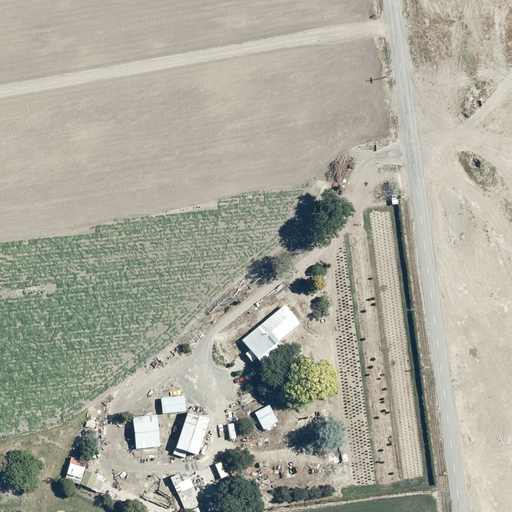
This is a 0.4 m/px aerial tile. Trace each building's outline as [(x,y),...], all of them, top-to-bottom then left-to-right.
[(239,341),(247,350),(243,354),(251,363),(255,360),(263,369),(280,354),(273,345),(298,324),(282,305),(239,341)] [(183,411),(182,396),(158,399),(160,414),(183,411)] [(270,404),(256,411),(263,428),(278,421),(270,404)] [(184,412),(173,449),(171,454),(183,457),(185,452),(194,455),(206,419),(184,412)] [(130,418),(133,449),(158,447),(156,427),(154,415),(130,418)] [(232,423),(225,424),(228,440),(235,438),(232,423)] [(75,452),(74,458),(69,456),(64,474),(79,478),(83,460),(81,459),(82,454),(75,452)] [(220,461),(212,464),(219,479),(226,475),(220,461)] [(78,484),(98,493),(110,498),(114,491),(101,485),(104,479),(84,470),(78,484)] [(167,477),(170,486),(171,485),(180,510),(197,504),(187,478),(180,481),(177,473),(167,477)]
